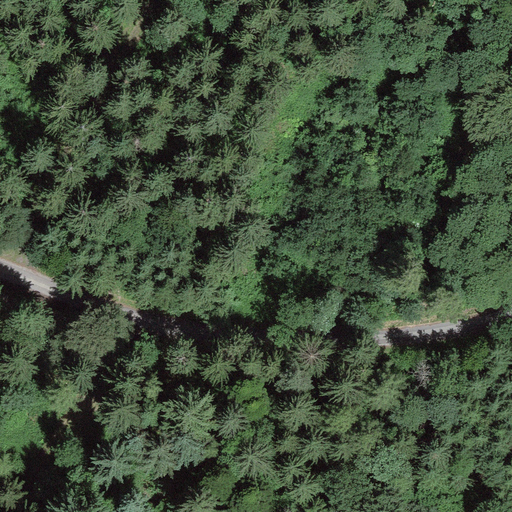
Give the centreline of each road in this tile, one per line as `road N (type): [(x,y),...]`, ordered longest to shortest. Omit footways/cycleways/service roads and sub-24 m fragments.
road 1 (unclassified): [(0,272),(139,320),(243,336),(418,332),(511,313)]
road 2 (track): [(1,272),(161,0)]
road 3 (track): [(27,511),(139,320)]
